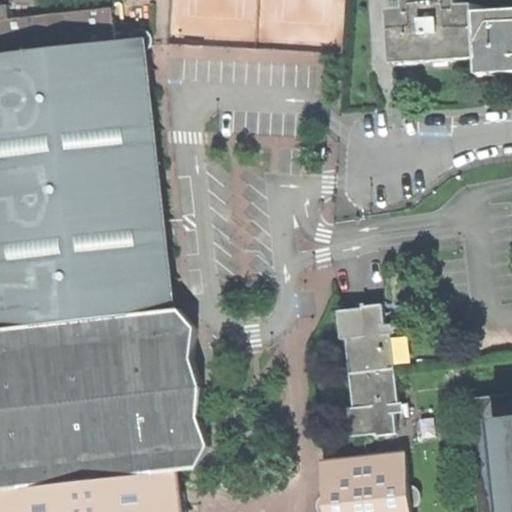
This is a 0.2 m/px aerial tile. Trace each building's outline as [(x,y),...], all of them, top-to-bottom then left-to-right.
[(469,0),(416,0),(415,0),(415,10),(401,11),(402,34),(403,57),(404,63),(420,62),(438,61),(453,60),(474,59),(487,58),(485,13),(485,6),(470,7),(469,0)] [(0,510),(0,511),(415,511),(415,508),(418,507),(422,505),(424,500),(424,494),(422,490),(419,487),(412,485),(408,456),(328,464),(331,494),(325,496),(320,500),(319,506),(321,511),(320,511),(179,511),(178,499),(175,473),(202,470),(215,447),(204,414),(208,385),(198,358),(201,328),(185,310),(178,311),(149,52),(154,50),(157,45),(157,38),(154,33),(148,31),(142,32),(137,37),(135,43),(118,45),(114,8),(12,19),(10,6),(0,7),(0,510)] [(511,11),(485,13),(487,58),(488,67),(488,74),(505,73),(511,72),(511,11)] [(345,313),(360,439),(400,434),(398,414),(394,415),(393,408),(401,407),(397,368),(393,335),(384,336),(384,332),(383,328),(388,327),(386,308),(345,313)] [(511,511),(511,507),(503,425),(511,423),(511,394),(471,399),(483,511),(511,511)]
